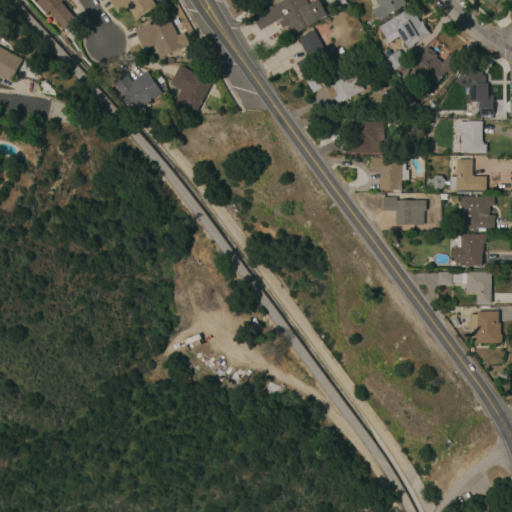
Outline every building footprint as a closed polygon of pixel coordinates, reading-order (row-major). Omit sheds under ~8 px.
[(33,0),(63,0),(61,2),(75,19),(63,29),(48,12),(46,14),(33,0)] [(108,0),(152,0),(157,8),(135,21),(127,7),(117,13),(108,0)] [(318,0),(327,15),(293,35),(287,24),(282,27),(279,21),(284,19),(283,16),(260,29),(253,17),(282,0),(305,0),(308,4),(310,3),(308,0),(318,0)] [(379,19),(373,9),(379,6),(375,0),(404,0),(406,3),(379,19)] [(413,44),(413,45),(408,48),(403,40),(400,36),(389,43),(379,27),(396,16),(396,17),(410,8),(419,22),(421,21),(423,23),(422,24),(427,32),(428,32),(429,34),(413,44)] [(161,57),(154,44),(144,49),(134,30),(149,22),(150,24),(167,16),(177,35),(183,32),(189,43),(161,57)] [(323,47),(329,43),(336,55),(327,61),(323,54),(311,61),(314,67),(303,74),(296,62),(308,55),(298,38),(313,29),(323,47)] [(0,46),(23,58),(11,82),(0,76),(0,46)] [(344,53),(339,56),(336,50),(341,47),(344,53)] [(459,62),(450,73),(448,72),(447,73),(446,72),(434,87),(411,68),(424,52),(423,52),(426,47),(429,49),(434,53),(436,56),(435,57),(441,63),(449,54),(459,62)] [(406,61),(394,70),(386,59),(398,50),(406,61)] [(338,103),(334,96),(337,95),(332,86),(330,87),(329,84),(313,93),(306,79),(346,57),(363,89),(338,103)] [(487,95),(492,95),(492,115),(479,115),(479,103),(477,103),(477,102),(468,102),(468,96),(462,96),(462,86),(454,80),(467,63),(485,76),(485,84),(487,84),(487,95)] [(196,112),(174,101),(180,89),(170,84),(179,65),(184,67),(184,68),(194,73),(194,74),(211,83),(196,112)] [(145,72),(146,71),(148,73),(154,82),(159,79),(162,85),(158,88),(161,93),(136,109),(132,103),(126,106),(120,96),(122,95),(112,80),(125,72),(131,81),(145,72)] [(346,152),(346,142),(358,142),(358,120),(384,121),(383,140),(381,140),(381,153),(346,152)] [(460,153),(460,134),(458,134),(458,121),(481,121),(481,142),(483,142),(483,144),(486,144),(486,153),(460,153)] [(379,172),(370,172),(370,170),(368,170),(368,163),(370,163),(370,157),(384,157),(384,160),(401,161),(404,162),(404,170),(408,170),(409,174),(409,176),(408,181),(401,181),(401,191),(399,191),(399,193),(392,193),(392,189),(379,189),(379,172)] [(437,193),(428,193),(428,186),(426,186),(427,179),(431,179),(435,176),(441,176),(444,180),(444,181),(449,181),(449,177),(455,177),(456,159),(471,160),(471,175),(473,175),(472,176),(486,177),(485,190),(485,194),(456,194),(456,189),(449,189),(449,185),(444,185),(444,186),(440,189),(437,189),(437,193)] [(494,196),(494,205),(489,205),(489,215),(493,215),(493,228),(460,228),(460,197),(494,196)] [(395,211),(382,211),(382,200),(383,200),(383,197),(395,197),(395,200),(425,200),(425,211),(423,211),(423,225),(395,225),(395,211)] [(460,266),(460,263),(454,263),(454,261),(450,261),(450,248),(456,248),(456,234),(485,234),(485,243),(482,243),(482,254),(481,254),(481,266),(460,266)] [(437,285),(437,272),(451,272),(451,285),(437,285)] [(476,304),(476,293),(465,293),(465,287),(452,286),(452,274),(465,274),(465,272),(491,272),(490,304),(476,304)] [(497,311),(497,323),(500,323),(500,334),(501,334),(501,343),(476,343),(476,330),(469,330),(469,315),(476,315),(476,311),(497,311)]
